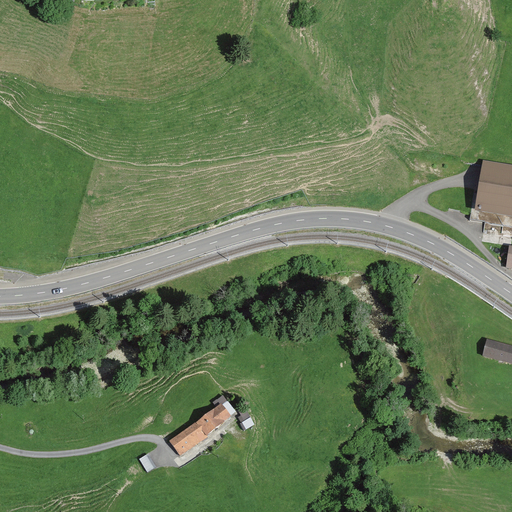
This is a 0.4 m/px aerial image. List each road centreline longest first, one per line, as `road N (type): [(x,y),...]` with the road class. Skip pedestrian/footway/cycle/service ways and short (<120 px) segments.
road 1 (secondary): [(0,296),(88,283),(319,218),(414,235),(511,293)]
road 2 (unclassified): [(0,447),(40,455),(150,438),(176,463)]
